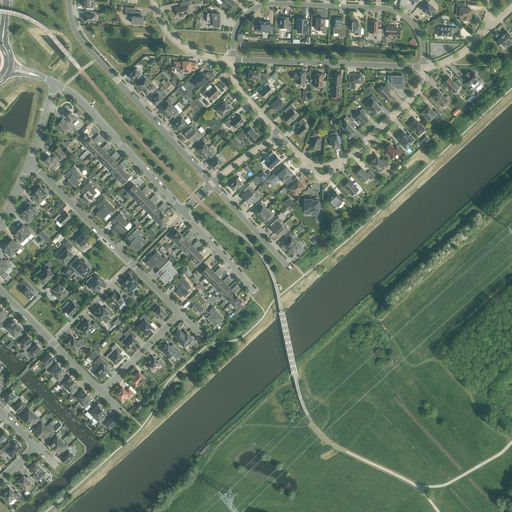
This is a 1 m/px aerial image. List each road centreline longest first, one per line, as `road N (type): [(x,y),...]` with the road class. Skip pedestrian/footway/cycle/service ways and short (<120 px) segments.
road 1 (residential): [(232,60),(234,30),(245,15),(304,3),(397,12),(418,31),(424,68)]
road 2 (residential): [(69,0),(81,42),(211,183)]
road 3 (residential): [(424,68),(232,60)]
road 4 (residential): [(182,211),(55,83)]
road 5 (residential): [(132,264),(28,165)]
road 6 (residential): [(424,68),(418,89),(337,165)]
